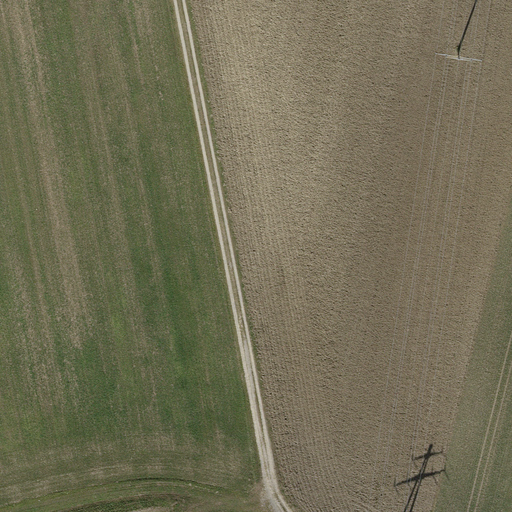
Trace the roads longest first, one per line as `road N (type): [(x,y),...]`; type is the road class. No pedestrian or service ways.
road 1 (track): [(172,0),(271,511)]
road 2 (track): [(29,511),(184,480),(227,496)]
